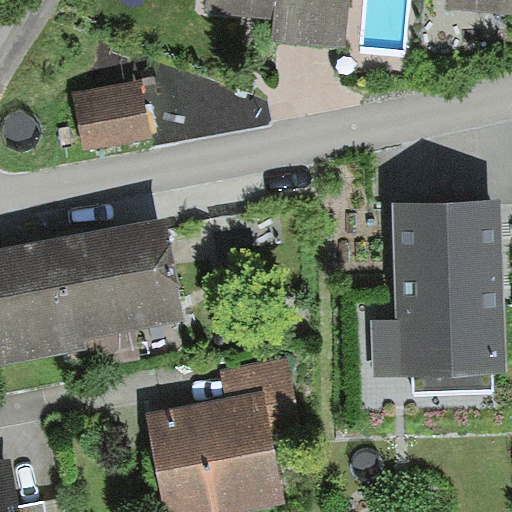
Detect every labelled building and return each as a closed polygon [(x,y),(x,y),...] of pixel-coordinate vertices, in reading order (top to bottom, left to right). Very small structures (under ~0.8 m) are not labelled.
[(346,49),(349,0),(208,0),(207,13),(274,18),(272,42),(346,49)] [(511,0),(446,0),(446,8),(511,13),(511,0)] [(140,80),(71,94),(84,151),(152,136),(140,80)] [(500,200),(391,203),(396,319),(371,320),(373,377),(414,374),(493,372),(507,371),(500,200)] [(165,217),(0,248),(0,366),(86,350),(84,339),(185,319),(165,217)] [(286,358),(220,371),(225,397),(263,390),(271,427),(299,422),(286,358)] [(493,392),(493,372),(414,374),(414,394),(493,392)] [(225,397),(145,414),(165,511),(244,511),(286,503),(271,427),(263,390),(225,397)] [(10,457),(0,458),(0,511),(19,511),(19,507),(10,457)] [(66,511),(64,498),(44,502),(45,511),(66,511)] [(45,511),(44,502),(19,507),(19,511),(45,511)]
